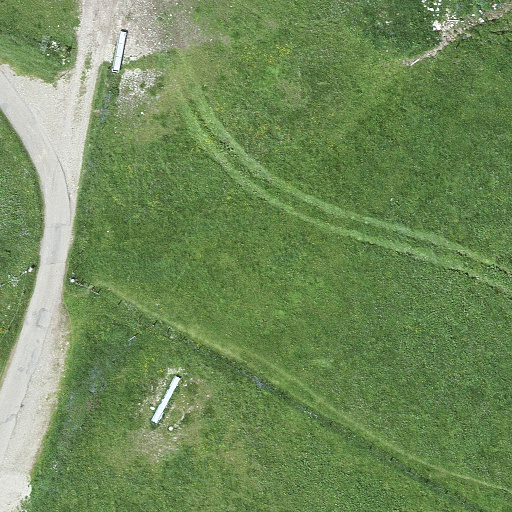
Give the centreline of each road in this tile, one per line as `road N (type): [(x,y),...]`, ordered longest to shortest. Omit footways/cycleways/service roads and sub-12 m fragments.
road 1 (track): [(59,189),(54,275),(492,511)]
road 2 (unclassified): [(0,448),(25,387),(63,237),(59,189),(18,103),(0,85)]
road 3 (track): [(59,189),(80,138),(107,0)]
